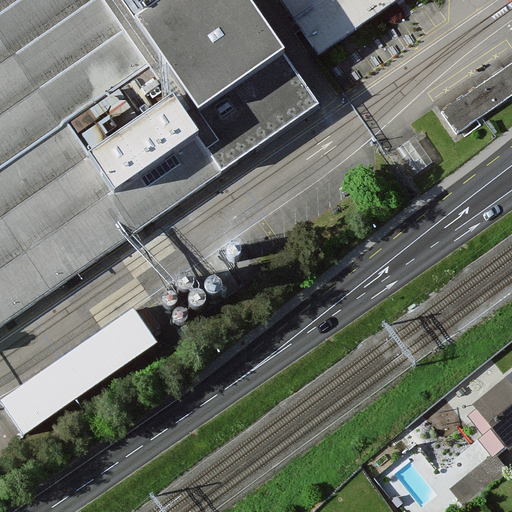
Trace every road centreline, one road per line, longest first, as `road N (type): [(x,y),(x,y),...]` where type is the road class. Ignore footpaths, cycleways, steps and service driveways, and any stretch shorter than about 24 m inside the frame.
road 1 (secondary): [(45,511),(511,176)]
road 2 (unknown): [(325,104),(252,0)]
